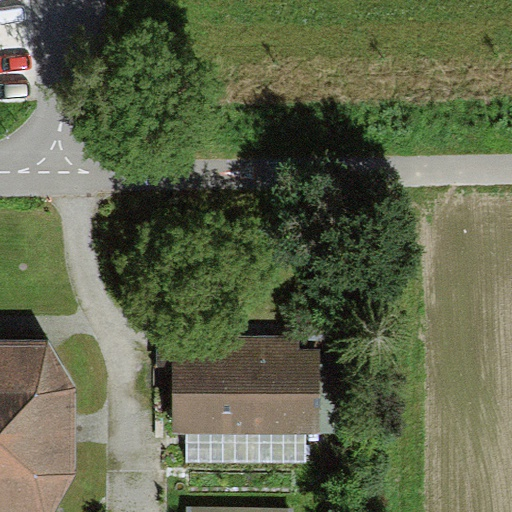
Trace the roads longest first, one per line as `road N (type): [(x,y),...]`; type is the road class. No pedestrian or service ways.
road 1 (residential): [(57,170),(511,162)]
road 2 (residential): [(57,170),(53,0)]
